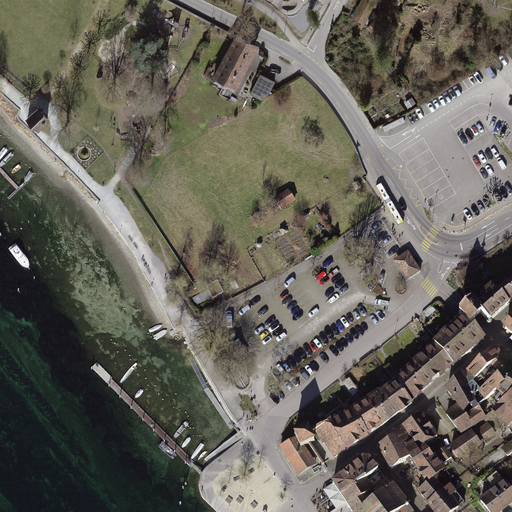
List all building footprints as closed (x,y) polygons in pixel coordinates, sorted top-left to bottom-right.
[(359,0),(351,16),(358,20),(369,0),(359,0)] [(372,19),(366,26),(388,48),(393,42),(390,40),(392,38),(372,19)] [(235,35),(212,78),(220,82),(219,84),(223,86),(226,80),(232,84),(252,44),(235,35)] [(382,66),(386,71),(392,67),(388,61),(382,66)] [(254,90),(268,97),(277,79),(262,72),(254,90)] [(40,107),(28,119),(39,130),(51,119),(40,107)] [(285,203),(295,195),(289,188),(280,197),(285,203)] [(418,271),(406,251),(396,258),(402,268),(405,273),(408,277),(418,271)] [(511,298),(511,273),(506,277),(507,279),(493,289),(491,286),(484,292),(484,293),(485,293),(486,295),(474,305),(473,305),(479,312),(479,313),(487,320),(486,320),(488,321),(488,320),(507,303),(511,298)] [(473,305),(474,305),(469,300),(468,301),(464,305),(457,312),(461,317),(468,324),(469,323),(475,317),(479,313),(479,312),(473,305)] [(433,344),(452,365),(479,341),(481,339),(481,340),(483,338),(481,336),(481,337),(469,323),(468,324),(461,317),(459,319),(457,321),(451,327),(449,325),(433,340),(432,342),(433,344)] [(504,326),(503,328),(506,330),(511,335),(511,319),(505,327),(504,326)] [(249,353),(238,337),(233,341),(232,341),(240,353),(243,357),(245,355),(249,353)] [(413,363),(430,382),(450,364),(452,365),(433,344),(434,345),(413,363)] [(501,357),(493,348),(461,376),(462,377),(468,384),(463,388),(470,397),(510,367),(501,357)] [(393,381),(410,401),(415,397),(414,395),(430,382),(413,363),(393,381)] [(484,399),(511,377),(511,369),(510,367),(470,397),(472,400),(476,405),(484,399)] [(457,405),(460,409),(472,400),(470,397),(463,388),(468,384),(462,377),(446,390),(457,405)] [(492,410),(511,393),(511,377),(484,399),(492,410)] [(378,391),(395,413),(411,403),(410,401),(393,381),(378,391)] [(365,400),(381,424),(395,413),(378,391),(368,398),(367,396),(364,398),(366,400),(365,400)] [(506,427),(511,422),(511,393),(492,410),(506,427)] [(366,436),(381,424),(365,400),(348,411),(321,424),(308,430),(310,433),(314,430),(321,443),(324,442),(327,446),(324,449),(326,452),(329,450),(334,456),(335,455),(338,453),(345,448),(345,449),(366,436)] [(445,414),(460,433),(472,426),(464,415),(460,409),(457,405),(445,414)] [(472,426),(483,417),(477,406),(476,406),(465,415),(464,415),(472,426)] [(428,424),(421,413),(401,426),(410,439),(416,447),(429,439),(435,435),(433,432),(430,427),(428,424)] [(478,433),(484,440),(493,433),(488,426),(478,433)] [(299,447),(313,440),(310,433),(308,430),(306,427),(292,433),(294,437),(299,447)] [(382,455),(390,468),(405,459),(409,456),(401,445),(409,440),(402,430),(389,437),(376,445),(382,455)] [(450,447),(457,458),(478,444),(470,433),(450,447)] [(279,445),(295,470),(307,462),(300,451),(297,448),(299,447),(294,437),(281,444),(279,445)] [(414,466),(415,466),(431,455),(430,454),(424,446),(416,451),(409,440),(401,445),(409,456),(405,459),(406,461),(410,459),(414,466)] [(511,440),(501,449),(506,455),(511,450),(511,440)] [(450,457),(443,447),(437,452),(443,461),(450,457)] [(441,469),(431,455),(415,466),(415,467),(426,482),(432,477),(441,469)] [(362,458),(331,482),(339,495),(363,480),(376,470),(367,459),(362,458)] [(351,511),(354,511),(390,485),(376,470),(363,480),(339,495),(351,511)] [(479,500),(488,511),(497,511),(511,500),(511,493),(503,482),(502,482),(495,473),(486,479),(494,489),(479,500)] [(416,490),(426,503),(443,489),(432,477),(426,482),(416,490)] [(412,511),(406,505),(390,485),(354,511),(412,511)] [(443,489),(426,503),(434,511),(449,511),(456,506),(460,503),(446,487),(443,489)]
